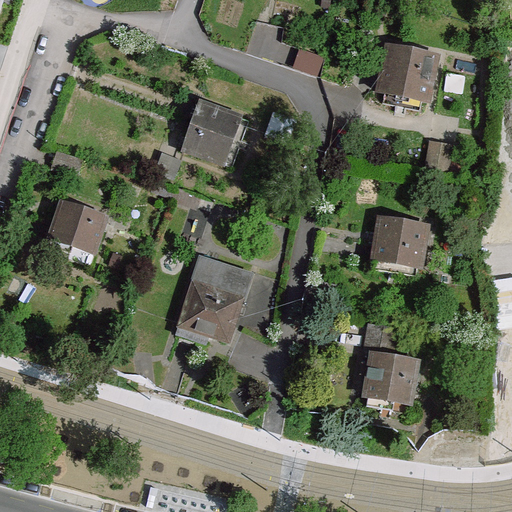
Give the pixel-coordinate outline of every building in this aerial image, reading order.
[(364,5),(361,17),(383,24),(387,11),(364,5)] [(437,58),(389,48),(379,94),(428,104),(437,58)] [(200,105),(184,152),(224,167),(241,119),(200,105)] [(431,145),(427,169),(448,173),(452,148),(431,145)] [(202,198),(175,188),(171,199),(198,209),(202,198)] [(63,204),(49,248),(71,255),(73,250),(95,255),(107,219),(63,204)] [(429,227),(382,219),(373,261),(420,269),(429,227)] [(251,278),(204,262),(182,327),(229,342),(251,278)] [(373,356),(394,359),(396,345),(369,340),(366,354),(373,356)] [(373,356),(366,397),(411,405),(418,364),(394,359),(373,356)]
